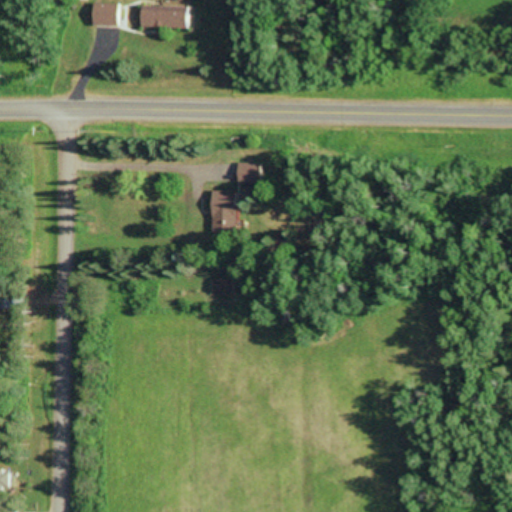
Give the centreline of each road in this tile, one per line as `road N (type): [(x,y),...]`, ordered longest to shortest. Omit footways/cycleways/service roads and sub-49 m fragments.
road 1 (tertiary): [(511,112),(0,110)]
road 2 (residential): [(70,108),(59,511)]
